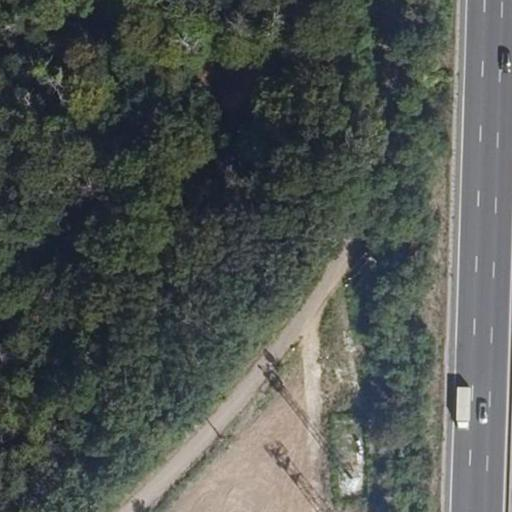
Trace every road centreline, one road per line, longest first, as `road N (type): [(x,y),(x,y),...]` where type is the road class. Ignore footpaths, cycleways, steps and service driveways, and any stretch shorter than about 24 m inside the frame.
road 1 (track): [(93,511),(338,265),(375,180),(381,0)]
road 2 (motorway): [(491,0),(474,511)]
